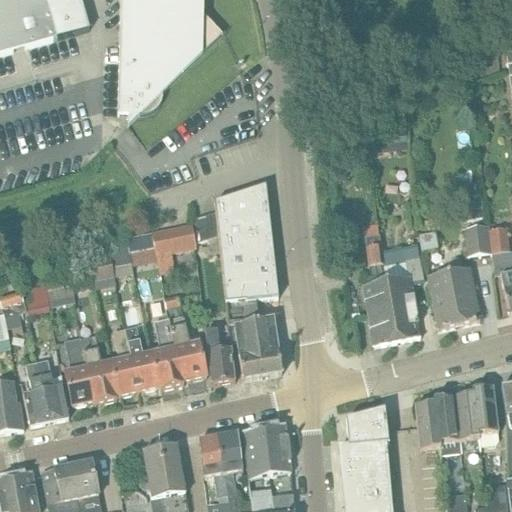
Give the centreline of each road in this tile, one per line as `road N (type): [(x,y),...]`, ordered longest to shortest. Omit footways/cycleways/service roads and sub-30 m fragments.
road 1 (unclassified): [(311,396),(286,109),(266,0)]
road 2 (residential): [(0,461),(311,396)]
road 3 (residential): [(311,396),(511,347)]
road 4 (track): [(0,266),(158,202)]
